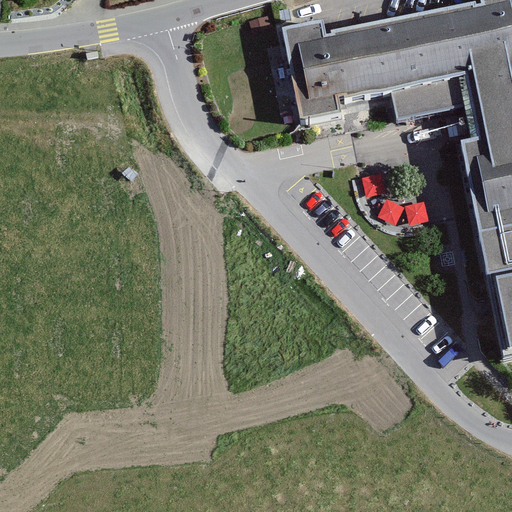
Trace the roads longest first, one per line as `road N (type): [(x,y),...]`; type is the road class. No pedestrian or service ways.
road 1 (residential): [(511,444),(447,396),(246,170),(204,143),(158,21)]
road 2 (residential): [(158,21),(0,38)]
